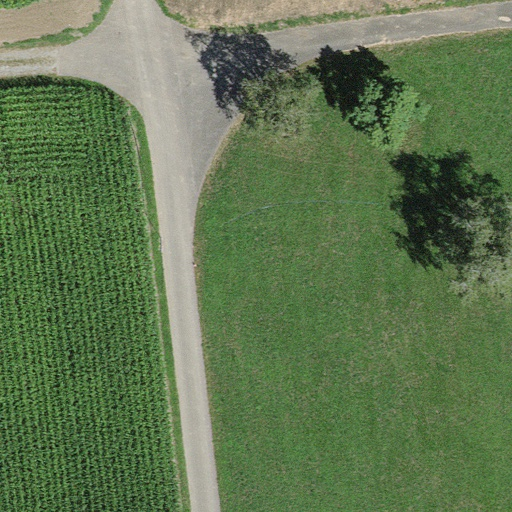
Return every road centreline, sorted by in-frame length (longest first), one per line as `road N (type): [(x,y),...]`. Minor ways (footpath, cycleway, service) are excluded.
road 1 (residential): [(207,511),(161,66)]
road 2 (track): [(511,17),(161,66)]
road 3 (track): [(161,66),(0,72)]
